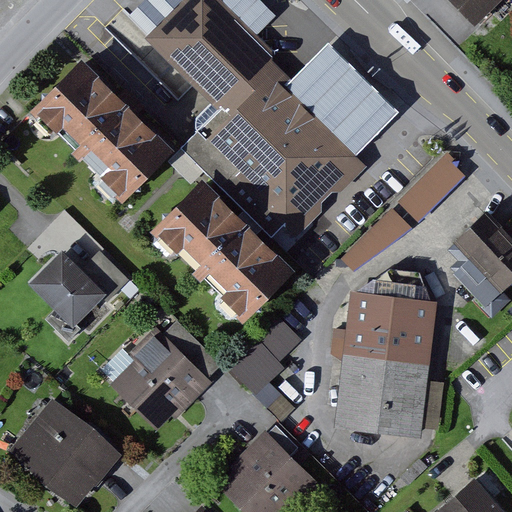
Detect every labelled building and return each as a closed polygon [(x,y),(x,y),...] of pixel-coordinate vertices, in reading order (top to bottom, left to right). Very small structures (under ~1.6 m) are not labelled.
[(142,0),(130,12),(156,36),(192,0),(220,0),(256,35),(273,16),(257,0),(142,0)] [(201,142),(294,234),(363,166),(353,156),(284,87),(280,71),(270,62),(270,49),(256,35),(220,0),(192,0),(156,36),(150,42),(226,117),(201,142)] [(502,0),(454,0),(478,24),(502,0)] [(326,43),(284,87),(353,156),(395,113),(326,43)] [(175,150),(84,60),(35,110),(125,200),(175,150)] [(448,153),(399,202),(417,221),(463,175),(451,161),(454,159),(448,153)] [(296,271),(204,182),(154,234),(247,323),(296,271)] [(411,227),(392,209),(342,259),(353,270),(411,227)] [(511,280),(511,234),(493,213),(466,238),(477,251),(461,266),(491,300),(511,280)] [(89,268),(67,247),(32,284),(78,327),(129,274),(105,251),(89,268)] [(417,438),(435,304),(351,292),(333,427),(417,438)] [(300,341),(278,317),(256,338),(278,361),(300,341)] [(208,379),(163,333),(112,382),(157,429),(208,379)] [(278,361),(256,338),(228,364),(256,394),(268,382),(284,367),(278,361)] [(268,382),(256,394),(280,419),(292,408),(268,382)] [(124,456),(57,400),(13,452),(80,508),(124,456)] [(298,447),(276,424),(231,466),(235,471),(220,486),(244,511),(290,511),(319,485),(290,455),(298,447)] [(511,511),(484,481),(449,511),(511,511)]
